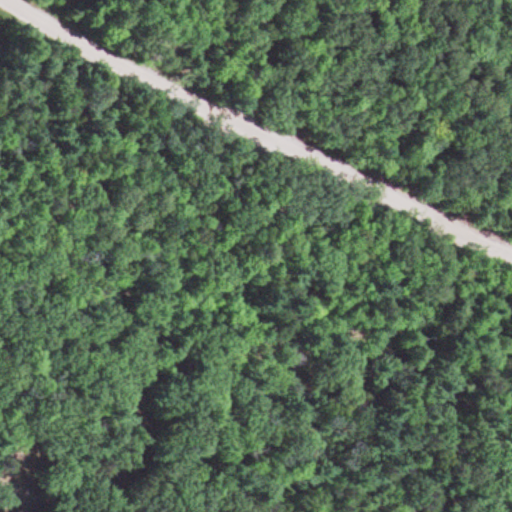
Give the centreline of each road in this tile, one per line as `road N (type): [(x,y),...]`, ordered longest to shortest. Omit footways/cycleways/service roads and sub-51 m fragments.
road 1 (residential): [(274,139),(202,109),(8,0)]
road 2 (track): [(511,245),(274,139)]
